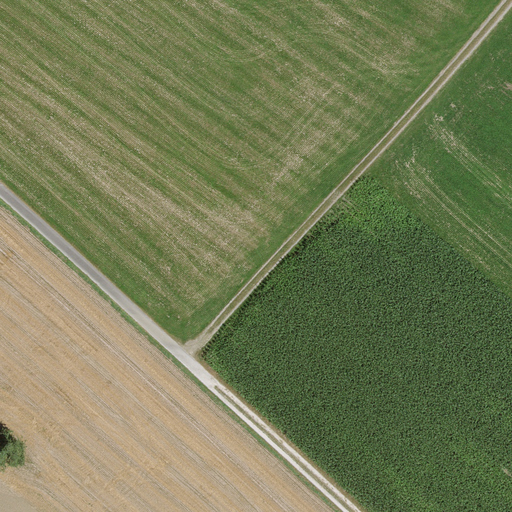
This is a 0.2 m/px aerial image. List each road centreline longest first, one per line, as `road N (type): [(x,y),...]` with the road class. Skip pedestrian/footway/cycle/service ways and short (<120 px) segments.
road 1 (track): [(182,358),(507,0)]
road 2 (track): [(0,193),(350,511)]
